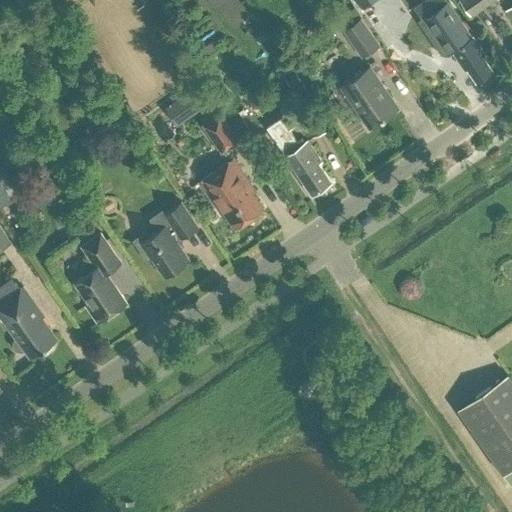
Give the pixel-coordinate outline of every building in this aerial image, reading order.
[(460,0),(471,15),(491,0),(460,0)] [(448,1),(420,20),(442,52),(448,52),(452,49),(461,61),(465,61),(477,79),(492,69),(482,55),(485,53),(448,1)] [(364,58),(381,47),(364,20),(347,31),(364,58)] [(372,68),(343,87),(371,128),(399,109),(372,68)] [(208,77),(194,87),(206,103),(220,93),(208,77)] [(318,104),(306,109),(315,132),(328,127),(318,104)] [(203,123),(221,149),(238,138),(219,112),(203,123)] [(287,154),(286,155),(312,192),(331,179),(318,161),(321,159),(308,139),(300,145),(280,117),(267,126),(287,154)] [(23,149),(26,171),(48,168),(45,146),(23,149)] [(199,179),(216,204),(219,201),(236,225),(262,207),(247,184),(250,182),(232,156),(199,179)] [(149,234),(145,229),(132,238),(147,260),(152,256),(164,274),(189,257),(177,239),(198,224),(181,200),(164,211),(170,219),(149,234)] [(0,247),(10,240),(0,225),(0,247)] [(89,302),(85,304),(97,321),(127,300),(106,271),(121,260),(100,231),(81,244),(96,266),(74,281),(89,302)] [(33,354),(37,355),(42,354),(47,352),(49,350),(53,345),(54,340),(54,336),(53,332),(51,328),(42,316),(44,315),(22,285),(0,300),(0,314),(16,337),(14,340),(13,344),(14,347),(18,350),(21,351),(25,349),(28,347),(33,354)] [(457,406),(503,472),(511,485),(511,484),(511,379),(507,372),(457,406)]
